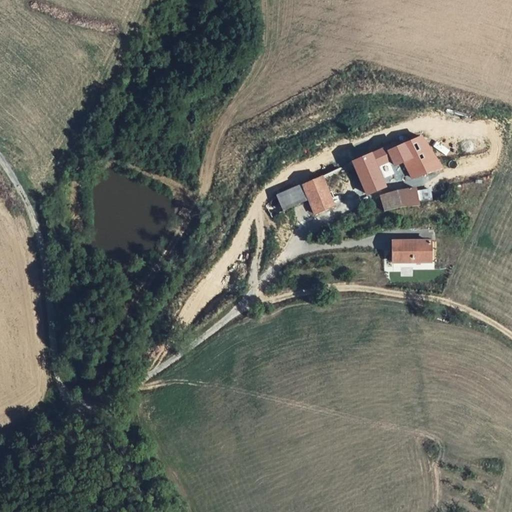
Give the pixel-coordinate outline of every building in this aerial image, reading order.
[(443,167),(423,137),(408,143),(391,151),(392,154),(393,158),(397,165),(400,169),(402,172),(407,176),(443,167)] [(372,161),(391,151),(389,146),(354,161),(365,193),(381,185),(372,161)] [(341,168),(322,175),(328,190),(346,183),(341,168)] [(309,198),(315,214),(335,206),(328,190),(322,175),(308,181),(303,184),(309,198)] [(303,184),(298,186),(277,195),(283,209),(309,198),(303,184)] [(425,203),(432,200),(428,188),(417,191),(415,188),(398,188),(380,193),(382,199),(385,210),(403,205),(423,204),(425,203)] [(440,235),(432,236),(435,257),(442,256),(440,235)] [(432,236),(396,240),(398,261),(435,257),(432,236)] [(220,344),(184,366),(193,382),(229,360),(220,344)]
